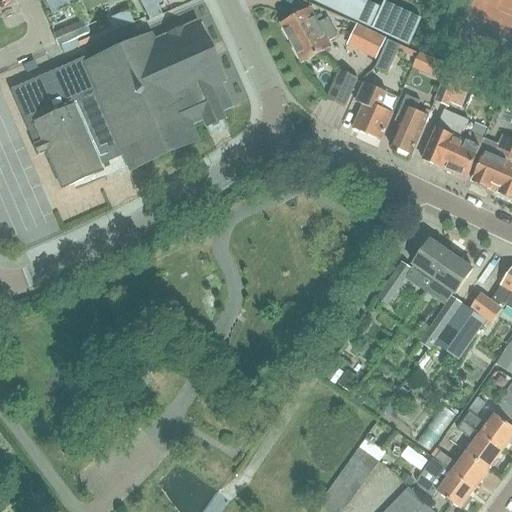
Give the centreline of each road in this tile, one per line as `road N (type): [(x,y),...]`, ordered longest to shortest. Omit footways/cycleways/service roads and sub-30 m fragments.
road 1 (residential): [(280,135),(171,206),(0,284)]
road 2 (tertiary): [(280,135),(511,232)]
road 3 (tertiary): [(227,0),(274,100),(280,135)]
